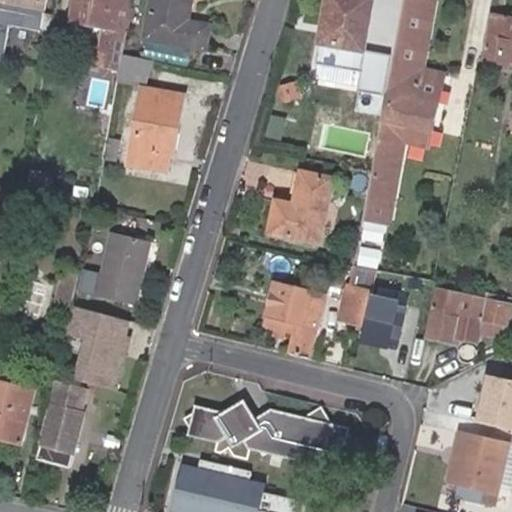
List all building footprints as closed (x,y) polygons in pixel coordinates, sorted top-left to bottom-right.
[(9,15),(44,22),(47,0),(0,0),(0,67),(5,68),(8,53),(5,52),(11,22),(8,22),(9,15)] [(122,53),(127,29),(125,28),(129,0),(75,0),(72,18),(102,24),(97,48),(107,49),(105,64),(113,66),(120,67),(122,53)] [(187,21),(190,0),(153,0),(147,38),(207,48),(210,26),(187,21)] [(366,47),(374,0),(328,0),(320,40),(316,58),(360,66),(366,48),(366,47)] [(401,0),(389,73),(387,90),(394,91),(385,138),(403,141),(433,146),(444,86),(420,82),(422,69),(435,0),(401,0)] [(487,57),(511,60),(511,15),(495,13),(487,57)] [(366,48),(360,66),(365,67),(369,47),(366,47),(366,48)] [(120,67),(117,79),(145,84),(150,59),(122,53),(120,67)] [(446,74),(422,69),(420,82),(444,86),(446,74)] [(298,80),(283,84),(285,97),(302,94),(298,80)] [(173,154),(184,93),(142,86),(127,161),(166,169),(170,153),(173,154)] [(118,138),(107,137),(103,154),(115,156),(118,138)] [(378,137),(375,157),(400,161),(403,141),(385,138),(378,137)] [(394,198),(400,161),(375,157),(368,195),(394,198)] [(296,203),(303,169),(296,167),(289,202),(296,203)] [(278,199),(275,215),(324,226),(334,176),(303,169),(296,203),(289,202),(278,199)] [(511,189),(511,187),(497,183),(492,200),(508,204),(511,189)] [(394,198),(368,195),(365,215),(390,219),(394,198)] [(324,226),(275,215),(272,230),(321,240),(324,226)] [(80,288),(95,292),(134,301),(149,239),(109,231),(98,272),(84,269),(80,288)] [(81,269),(65,265),(58,300),(73,303),(81,269)] [(423,277),(409,274),(407,283),(421,285),(423,277)] [(372,285),(348,279),(339,316),(364,322),(372,285)] [(295,329),(289,353),(309,358),(325,296),(273,282),(265,312),(268,313),(265,321),(275,324),(282,325),(285,326),(295,329)] [(431,327),(460,332),(461,329),(479,333),(481,325),(483,316),(507,322),(511,302),(439,288),(431,327)] [(386,291),(373,337),(411,348),(423,301),(386,291)] [(132,322),(73,307),(66,334),(84,339),(74,379),(119,391),(133,337),(128,336),(132,322)] [(505,331),(507,322),(483,316),(481,325),(505,331)] [(282,325),(275,324),(273,333),(283,335),(285,326),(282,325)] [(481,403),(490,404),(486,423),(511,428),(511,382),(486,377),(481,403)] [(0,434),(22,440),(34,390),(4,382),(0,380),(0,434)] [(56,392),(39,459),(72,466),(85,410),(83,410),(85,398),(56,392)] [(242,402),(234,407),(240,415),(247,409),(242,402)] [(240,415),(234,407),(226,411),(195,403),(187,435),(219,443),(227,437),(233,446),(242,440),(248,449),(260,453),(263,458),(269,454),(296,460),(305,476),(321,467),(338,471),(341,459),(351,452),(345,442),(349,427),(330,424),(319,406),(303,417),(270,409),(253,419),(247,409),(240,415)] [(490,404),(481,403),(477,421),(486,423),(490,404)] [(462,432),(451,478),(457,479),(489,488),(486,501),(496,503),(499,489),(510,442),(462,432)] [(511,485),(511,442),(510,442),(499,489),(511,491),(511,485)] [(255,481),(257,473),(206,461),(204,469),(188,465),(175,511),(301,511),(304,502),(269,493),(271,485),(255,481)] [(489,488),(457,479),(454,493),(486,501),(489,488)]
